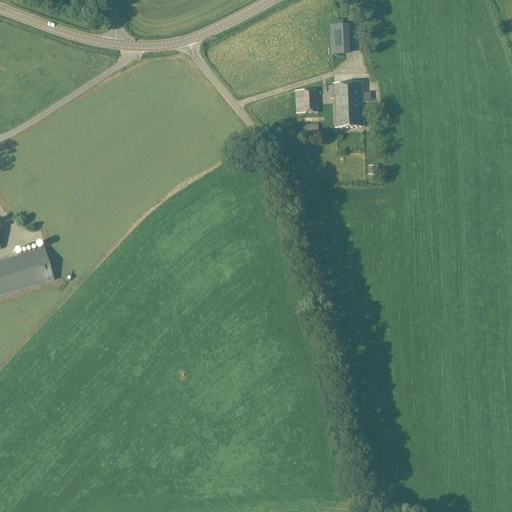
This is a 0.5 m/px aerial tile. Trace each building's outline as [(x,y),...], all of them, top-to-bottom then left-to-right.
[(332,56),(351,55),(350,26),(330,27),(332,56)] [(371,94),(363,94),(362,84),(334,86),(336,129),(364,128),(363,104),(371,104),(371,94)] [(322,105),(319,105),(318,91),(296,92),(296,115),(322,114),(322,105)] [(303,141),(319,140),(319,125),(303,126),(303,141)] [(368,167),(368,176),(378,176),(378,167),(368,167)] [(0,262),(0,297),(53,282),(43,250),(0,262)]
